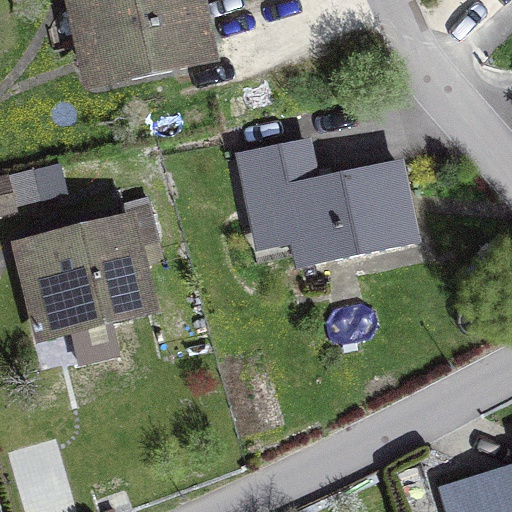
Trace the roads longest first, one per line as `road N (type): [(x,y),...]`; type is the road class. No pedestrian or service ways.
road 1 (residential): [(246,511),(511,371)]
road 2 (residential): [(403,0),(458,112),(511,168)]
